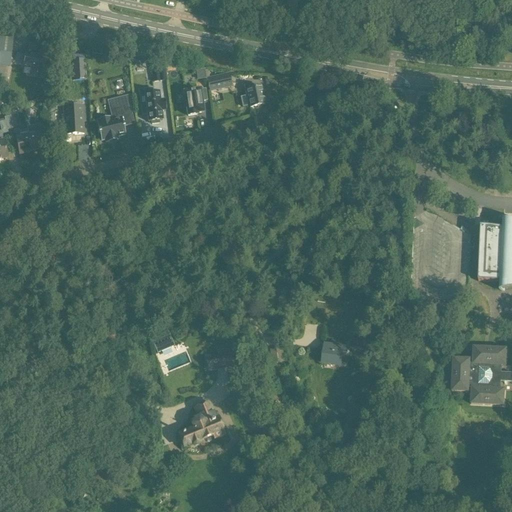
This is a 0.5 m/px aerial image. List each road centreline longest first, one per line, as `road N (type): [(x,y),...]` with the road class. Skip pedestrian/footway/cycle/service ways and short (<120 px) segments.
road 1 (primary): [(511,89),(390,77),(27,0)]
road 2 (residential): [(0,191),(320,118)]
road 3 (unknown): [(320,118),(302,224),(255,284),(245,339)]
road 4 (unknown): [(426,217),(434,281),(458,280),(460,246),(450,230)]
